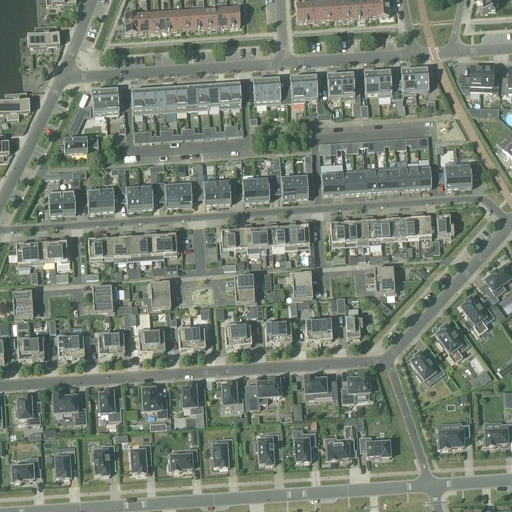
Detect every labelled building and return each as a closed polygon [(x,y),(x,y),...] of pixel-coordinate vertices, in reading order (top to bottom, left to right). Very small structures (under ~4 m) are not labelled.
[(44,0),(45,10),(52,9),(73,8),(72,0),(44,0)] [(340,0),(337,0),(329,1),(331,24),(342,23),(340,0)] [(351,0),(340,0),(342,23),(353,22),(351,0)] [(363,0),(351,0),(353,22),(365,21),(363,0)] [(363,0),(365,21),(376,21),(374,2),(364,3),(363,0)] [(493,0),(480,0),(481,15),(494,14),(493,0)] [(329,3),(318,4),(319,25),(331,24),(329,1),(328,1),(329,3)] [(387,1),(374,2),(376,21),(388,20),(387,1)] [(317,6),(307,7),(308,25),(319,25),(318,4),(317,4),(317,6)] [(308,25),(307,7),(295,8),(296,26),(308,25)] [(226,12),(215,13),(216,32),(223,31),(228,31),(226,12)] [(236,12),(226,12),(228,31),(239,30),(238,12),(236,12)] [(215,13),(204,14),(205,32),(216,32),(215,13)] [(204,14),(192,15),(193,33),(205,32),(204,14)] [(186,15),(181,16),(182,34),(193,33),(192,15),(186,15)] [(164,17),(158,17),(158,18),(159,27),(159,36),(171,35),(169,16),(164,17)] [(175,16),(169,16),(171,35),(182,34),(181,16),(175,16)] [(135,18),(136,37),(148,36),(147,28),(147,18),(144,18),(144,17),(135,18)] [(153,18),(147,18),(147,28),(148,36),(159,36),(159,27),(158,18),(158,17),(153,18)] [(125,38),(136,37),(135,18),(123,19),(125,38)] [(34,37),(34,39),(28,39),(29,51),(56,49),(56,39),(55,29),(34,31),(34,37)] [(380,54),(393,53),(391,41),(379,42),(380,54)] [(469,85),(468,95),(469,95),(480,96),(481,70),(473,69),(473,70),(473,71),(469,71),(469,80),(469,81),(469,85)] [(481,70),(480,96),(491,96),(492,84),(492,72),(488,72),(488,71),(488,70),(481,70)] [(418,73),(413,73),(414,96),(415,96),(428,95),(426,72),(418,73)] [(401,90),(396,90),(396,103),(401,103),(402,103),(402,99),(415,99),(415,96),(414,96),(413,73),(400,74),(400,75),(401,83),(401,90)] [(381,75),(376,76),(377,99),(377,101),(378,101),(389,100),(390,100),(390,104),(396,103),(396,90),(390,91),(390,84),(389,75),(381,75)] [(376,76),(363,76),(363,78),(364,100),(377,99),(376,76)] [(344,78),(339,78),(340,101),(341,104),(354,103),(354,106),(360,106),(359,90),(353,91),(353,87),(352,77),(344,78)] [(339,78),(326,79),(326,80),(327,102),(340,101),(339,78)] [(315,80),(302,81),(303,104),(304,104),(317,103),(315,80)] [(303,104),(302,81),(289,81),(289,83),(290,95),(284,95),(285,107),(291,107),(304,106),(304,104),(303,104)] [(265,83),(267,109),(280,108),(285,107),(284,95),(279,96),(278,82),(270,83),(265,83)] [(252,84),(252,85),(254,109),(267,109),(265,83),(252,84)] [(469,85),(456,84),(461,96),(468,96),(469,95),(468,95),(469,85)] [(240,112),(239,88),(227,89),(229,112),(240,112)] [(218,109),(218,113),(229,112),(227,89),(217,90),(218,109)] [(217,90),(206,91),(207,110),(208,110),(218,109),(217,90)] [(195,91),(184,92),(186,115),(197,114),(195,91)] [(207,110),(206,91),(195,91),(197,114),(207,114),(208,114),(208,110),(207,110)] [(184,92),(174,93),(175,116),(186,115),(184,92)] [(109,95),(103,95),(105,119),(118,119),(116,93),(109,94),(109,95)] [(163,93),(152,94),(154,117),(164,117),(163,93)] [(174,93),(163,93),(164,117),(175,116),(174,93)] [(154,117),(152,94),(141,95),(143,118),(154,117)] [(105,119),(103,95),(90,96),(92,120),(105,119)] [(143,118),(141,95),(130,96),(132,119),(143,118)] [(5,106),(0,105),(0,117),(6,118),(6,124),(17,123),(18,123),(18,117),(27,116),(26,96),(4,98),(5,106)] [(79,112),(74,121),(81,125),(83,121),(89,120),(88,111),(79,112)] [(70,130),(66,138),(78,138),(77,134),(70,130)] [(97,143),(86,143),(65,145),(65,149),(63,149),(64,159),(87,158),(86,149),(97,148),(97,143)] [(509,145),(501,153),(511,163),(511,166),(509,170),(511,172),(511,146),(510,145),(509,145)] [(397,162),(420,163),(420,150),(408,150),(408,151),(398,151),(397,162)] [(343,155),(344,168),(364,167),(363,154),(343,155)] [(321,170),(333,171),(334,156),(321,156),(321,170)] [(469,167),(456,168),(456,170),(458,192),(471,191),(470,180),(477,179),(476,166),(469,167)] [(418,169),(417,169),(418,173),(419,192),(430,192),(429,172),(428,168),(418,169)] [(254,181),(253,181),(254,184),(255,206),(269,205),(268,193),(267,187),(274,186),(273,178),(273,174),(273,170),(266,170),(266,181),(254,181)] [(406,170),(396,171),(397,194),(408,193),(407,174),(407,173),(407,170),(406,170)] [(458,192),(456,170),(443,171),(445,194),(452,194),(452,192),(458,192)] [(385,171),(385,175),(386,194),(397,194),(396,171),(385,171)] [(374,172),(363,173),(365,196),(376,195),(374,176),(375,176),(375,172),(374,172)] [(280,173),(273,174),(273,178),(274,186),(280,186),(280,192),(281,205),(289,205),(289,203),(294,203),(293,181),(293,178),(280,179),(280,173)] [(353,174),(352,174),(353,177),(354,197),(365,196),(363,173),(353,174)] [(407,173),(407,174),(408,193),(419,192),(418,173),(407,173)] [(331,175),(333,198),(343,197),(342,178),(342,174),(331,175)] [(331,175),(320,176),(321,199),(333,198),(331,175)] [(375,176),(374,176),(376,195),(386,194),(385,175),(375,176)] [(312,177),(293,178),(293,181),(294,203),(307,202),(306,190),(313,190),(312,177)] [(342,178),(343,197),(354,197),(353,177),(342,178)] [(202,179),(195,180),(196,185),(196,196),(203,196),(204,210),(212,210),(212,209),(217,208),(215,184),(203,185),(202,179)] [(189,186),(176,187),(177,199),(178,211),(191,210),(190,197),(196,196),(196,185),(195,180),(189,181),(189,186)] [(234,183),(215,184),(217,208),(230,207),(229,199),(236,198),(234,183)] [(254,184),(241,185),(243,208),(250,207),(250,206),(255,206),(254,184)] [(158,188),(157,188),(158,203),(159,203),(164,203),(164,205),(165,213),(173,212),(173,211),(178,211),(177,199),(176,187),(163,187),(158,188)] [(151,188),(138,189),(139,213),(152,213),(151,188)] [(139,213),(138,189),(125,190),(118,190),(119,203),(125,203),(126,216),(134,215),(134,214),(139,213)] [(100,216),(99,192),(86,193),(88,218),(95,218),(95,216),(100,216)] [(99,192),(100,216),(113,215),(112,193),(99,194),(99,192)] [(73,193),(60,194),(62,219),(75,218),(73,193)] [(62,219),(60,194),(47,195),(49,221),(57,220),(57,219),(62,219)] [(450,239),(453,239),(453,229),(449,229),(449,220),(436,221),(437,242),(450,241),(450,239)] [(422,222),(416,222),(417,241),(417,243),(418,243),(430,243),(429,221),(422,222)] [(410,222),(404,223),(405,242),(417,241),(416,222),(410,222)] [(397,223),(391,224),(393,245),(405,244),(406,244),(405,242),(404,223),(397,223)] [(386,224),(379,225),(380,244),(380,246),(393,245),(391,224),(386,224)] [(358,226),(354,226),(356,245),(355,245),(356,250),(368,249),(369,249),(368,244),(367,225),(361,226),(358,226)] [(373,225),(367,225),(368,244),(369,249),(381,248),(380,246),(380,244),(379,225),(373,225)] [(348,227),(342,227),(343,246),(344,251),(356,250),(355,245),(356,245),(354,226),(348,227)] [(328,237),(328,247),(329,247),(330,247),(331,252),(343,251),(344,251),(343,246),(342,227),(329,228),(330,238),(328,238),(328,237)] [(301,230),(295,230),(296,254),(309,253),(309,246),(307,229),(301,230)] [(289,231),(282,231),(284,250),(283,250),(284,255),(296,254),(295,230),(289,231)] [(276,232),(270,232),(271,251),(283,250),(284,250),(282,231),(276,232)] [(264,232),(257,233),(259,252),(271,251),(270,232),(264,232)] [(251,233),(245,234),(247,255),(247,257),(259,257),(259,252),(257,233),(251,233)] [(219,245),(219,256),(228,256),(228,254),(234,253),(233,234),(220,235),(221,245),(219,245)] [(239,234),(233,234),(234,253),(234,256),(247,255),(245,234),(239,234)] [(175,238),(162,239),(163,258),(163,261),(176,260),(176,257),(177,257),(177,258),(178,258),(177,247),(177,248),(175,248),(175,246),(180,245),(179,238),(175,238)] [(155,240),(149,240),(151,259),(151,263),(163,262),(163,261),(163,258),(162,239),(155,240)] [(144,240),(137,241),(138,260),(139,264),(151,263),(151,259),(149,240),(144,240)] [(131,241),(125,242),(126,261),(126,265),(139,264),(138,260),(137,241),(131,241)] [(106,243),(100,243),(101,262),(102,262),(114,261),(112,242),(106,243)] [(119,242),(112,242),(114,261),(114,265),(126,265),(126,261),(125,242),(119,242)] [(100,243),(87,244),(89,266),(101,265),(102,265),(102,262),(101,262),(100,243)] [(46,247),(40,247),(42,266),(54,265),(53,246),(46,247)] [(65,246),(53,246),(54,265),(60,265),(60,267),(69,266),(68,255),(67,255),(66,255),(65,246)] [(34,248),(28,248),(29,267),(29,269),(30,269),(42,269),(42,266),(40,247),(34,248)] [(8,252),(6,258),(8,258),(16,257),(16,264),(16,268),(17,273),(23,272),(30,272),(30,269),(29,269),(29,267),(28,248),(15,249),(15,252),(8,252)] [(394,270),(394,269),(382,270),(382,271),(383,271),(383,272),(373,273),(374,285),(393,284),(392,270),(394,270)] [(420,270),(414,276),(420,282),(426,276),(420,270)] [(491,279),(484,284),(491,294),(486,297),(493,307),(498,303),(496,300),(505,293),(502,288),(511,281),(509,278),(511,277),(506,270),(504,272),(503,270),(496,275),(495,274),(490,278),(491,279)] [(290,277),(291,291),(310,290),(310,277),(300,277),(300,275),(288,276),(288,277),(290,277)] [(67,277),(55,278),(56,286),(68,285),(67,279),(67,277)] [(233,282),(234,295),(253,294),(252,279),(254,279),(242,279),(242,281),(233,282)] [(394,298),(393,284),(374,285),(375,298),(384,298),(384,299),(384,300),(396,299),(396,298),(394,298)] [(149,288),(146,288),(147,301),(150,301),(159,300),(169,299),(168,286),(158,287),(158,286),(159,286),(159,285),(149,286),(148,286),(149,286),(149,288)] [(91,292),(92,304),(111,303),(111,304),(116,303),(115,290),(110,290),(110,289),(110,288),(100,289),(100,290),(101,290),(101,291),(91,292)] [(310,290),(291,291),(292,305),(290,305),(290,306),(302,305),(302,303),(311,302),(310,290)] [(21,294),(11,295),(11,296),(12,310),(31,308),(31,302),(31,296),(30,296),(21,296),(21,295),(21,294)] [(253,294),(234,295),(235,308),(244,307),(244,309),(256,308),(254,308),(253,294)] [(147,301),(142,301),(143,308),(146,307),(147,316),(161,315),(161,314),(160,314),(160,313),(170,312),(169,299),(159,300),(150,301),(147,301)] [(464,307),(459,311),(468,322),(473,330),(472,330),(478,339),(487,333),(484,329),(493,322),(484,309),(479,313),(473,306),(470,301),(463,306),(464,307)] [(336,315),(337,317),(344,316),(343,302),(336,303),(336,315)] [(111,303),(92,304),(93,317),(103,317),(103,318),(102,318),(102,319),(114,318),(114,317),(112,317),(111,304),(111,303)] [(376,310),(386,318),(390,314),(380,305),(376,310)] [(31,308),(12,310),(13,324),(13,325),(23,324),(23,323),(22,322),(32,321),(32,315),(31,308)] [(496,309),(490,313),(499,325),(504,321),(496,309)] [(344,319),(346,343),(359,342),(359,333),(362,333),(361,323),(358,323),(358,318),(344,319)] [(329,320),(317,321),(318,345),(331,344),(330,328),(329,320)] [(304,327),(299,327),(300,333),(305,333),(305,338),(305,346),(318,345),(317,321),(304,322),(304,327)] [(276,324),(278,348),(291,347),(291,342),(295,342),(295,335),(290,336),(289,323),(276,324)] [(278,348),(276,324),(264,325),(265,349),(278,348)] [(236,326),(223,327),(225,351),(238,350),(236,326)] [(249,326),(236,326),(238,350),(251,349),(250,348),(250,336),(257,335),(257,329),(249,330),(249,326)] [(452,338),(445,328),(438,333),(440,335),(435,338),(439,344),(437,345),(442,351),(443,350),(449,357),(447,358),(453,366),(462,360),(459,356),(469,349),(460,337),(454,341),(452,338)] [(192,353),(190,329),(177,330),(179,354),(192,353)] [(203,329),(190,329),(192,353),(204,353),(203,329)] [(81,330),(69,331),(69,338),(71,362),(84,361),(82,337),(81,330)] [(150,332),(151,356),(164,355),(163,331),(150,332)] [(139,357),(151,356),(150,332),(137,333),(139,357)] [(109,335),(111,359),(124,358),(122,334),(109,335)] [(98,360),(111,359),(109,335),(97,336),(98,360)] [(257,335),(250,336),(250,348),(258,347),(257,335)] [(69,338),(56,339),(58,362),(71,362),(69,338)] [(42,340),(29,341),(31,364),(43,363),(42,340)] [(31,364),(29,341),(16,341),(18,365),(31,364)] [(413,360),(414,362),(409,366),(417,377),(415,378),(420,385),(422,384),(423,385),(430,380),(433,385),(444,377),(435,364),(429,368),(427,366),(419,356),(413,360)] [(479,361),(472,365),(479,377),(486,373),(479,361)] [(507,367),(497,374),(502,381),(511,374),(507,367)] [(491,383),(485,374),(479,378),(485,387),(491,383)] [(340,391),(341,407),(353,407),(353,398),(369,397),(368,389),(370,389),(370,381),(368,381),(367,379),(358,380),(358,382),(347,383),(347,391),(340,391)] [(314,381),(303,381),(304,397),(313,396),(313,401),(332,400),(332,403),(337,402),(336,384),(325,385),(325,383),(314,383),(314,381)] [(257,397),(248,398),(249,414),(259,414),(258,408),(266,407),(266,401),(279,400),(279,393),(281,393),(280,385),(278,385),(278,384),(268,384),(268,385),(268,386),(264,387),(256,387),(256,389),(257,397)] [(221,390),(222,410),(231,409),(231,415),(243,414),(242,402),(236,402),(235,387),(226,387),(226,389),(221,390)] [(186,390),(186,392),(181,392),(182,403),(180,403),(180,410),(182,410),(182,412),(190,411),(191,417),(203,416),(202,404),(196,405),(195,389),(186,390)] [(142,416),(156,415),(157,422),(167,421),(166,403),(160,404),(159,397),(154,398),(154,392),(141,393),(142,407),(140,407),(140,415),(142,414),(142,416)] [(113,412),(112,395),(104,396),(104,397),(98,398),(99,408),(97,408),(98,416),(99,416),(100,419),(107,418),(108,425),(121,424),(120,411),(113,412)] [(62,399),(52,400),(52,401),(50,401),(50,409),(52,409),(53,417),(73,416),(74,429),(86,428),(85,412),(76,412),(75,400),(63,401),(62,399)] [(26,429),(40,428),(39,416),(31,416),(30,405),(30,401),(22,401),(22,403),(16,403),(17,413),(15,413),(15,421),(17,420),(17,423),(26,423),(26,429)] [(494,451),(494,449),(507,448),(506,440),(511,440),(511,428),(500,429),(501,435),(484,436),(484,442),(482,442),(483,450),(485,450),(485,452),(494,451)] [(449,453),(449,452),(463,451),(462,441),(469,441),(469,429),(461,429),(461,435),(438,436),(438,445),(436,445),(437,453),(439,453),(439,454),(449,453)] [(314,436),(302,437),(302,443),(294,444),(294,449),(292,449),(292,457),(294,456),(295,466),(301,465),(301,467),(309,467),(308,450),(315,449),(314,436)] [(272,454),(279,453),(278,438),(265,438),(265,443),(257,444),(257,445),(255,446),(255,455),(258,454),(259,468),(265,468),(265,470),(273,469),(272,456),(272,454)] [(370,441),(359,441),(359,453),(365,453),(366,456),(366,461),(374,460),(378,460),(379,460),(379,462),(389,461),(389,459),(391,459),(390,451),(388,451),(388,445),(370,447),(370,441)] [(226,454),(232,454),(231,442),(220,443),(220,449),(212,449),(212,452),(210,452),(211,460),(212,460),(213,471),(219,471),(219,473),(227,472),(226,454)] [(354,454),(353,442),(336,443),(336,449),(326,450),(326,456),(324,456),(325,464),(327,464),(327,465),(328,465),(336,465),(337,465),(336,464),(336,463),(341,463),(348,462),(348,461),(348,454),(354,454)] [(144,460),(150,459),(149,447),(138,448),(138,454),(130,454),(131,477),(137,476),(137,478),(145,478),(144,460)] [(115,464),(113,449),(101,450),(101,454),(93,455),(93,457),(91,457),(91,465),(94,465),(94,479),(100,479),(101,480),(109,480),(108,467),(108,465),(115,464)] [(170,467),(168,467),(168,474),(170,474),(170,476),(180,475),(180,473),(185,473),(191,472),(191,471),(191,464),(197,464),(196,452),(185,453),(185,459),(169,460),(170,467)] [(55,482),(61,481),(61,483),(70,483),(68,467),(74,466),(73,455),(62,455),(63,461),(54,462),(55,482)] [(11,479),(9,479),(10,485),(12,485),(12,487),(21,486),(21,484),(33,483),(32,482),(32,473),(38,473),(37,463),(26,464),(27,472),(11,473),(11,479)]
